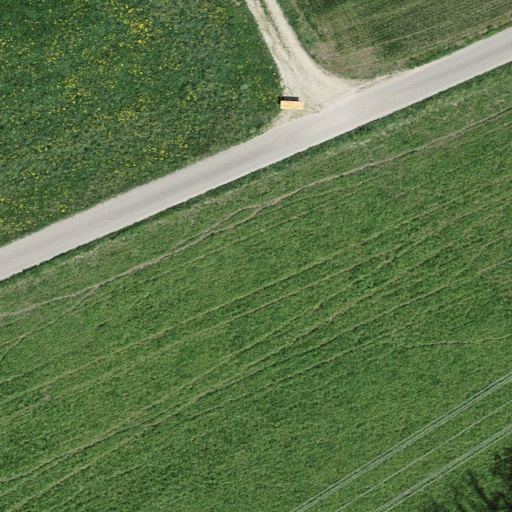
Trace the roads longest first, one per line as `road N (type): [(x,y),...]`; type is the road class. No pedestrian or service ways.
road 1 (unclassified): [(0,268),(511,43)]
road 2 (track): [(254,0),(318,128)]
